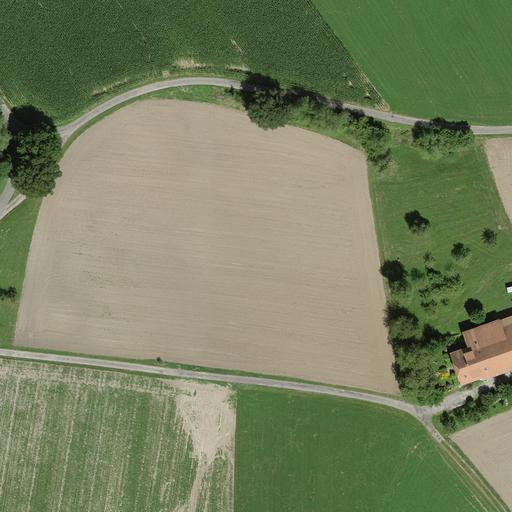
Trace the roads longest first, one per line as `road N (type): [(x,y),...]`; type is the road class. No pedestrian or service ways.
road 1 (residential): [(6,120),(47,132),(126,96),(196,80),(456,131),(511,129)]
road 2 (residential): [(0,353),(336,390),(417,408),(511,378)]
road 3 (track): [(417,408),(500,508)]
